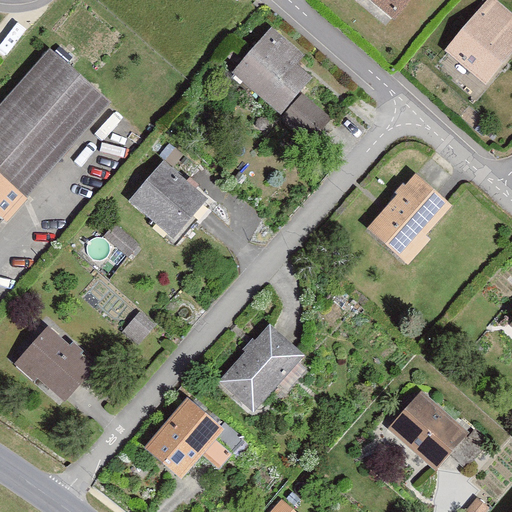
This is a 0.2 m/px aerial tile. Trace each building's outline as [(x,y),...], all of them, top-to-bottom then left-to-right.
[(377,0),(404,23),(424,0),(377,0)] [(511,14),(495,0),(493,0),(447,54),(492,93),(511,69),(511,14)] [(278,29),(236,77),(286,121),(328,73),(278,29)] [(0,230),(109,106),(52,57),(0,116),(0,230)] [(172,162),(133,205),(175,242),(213,199),(172,162)] [(420,173),(369,227),(411,267),(462,214),(420,173)] [(268,316),(216,370),(260,412),(312,358),(268,316)] [(51,325),(18,363),(69,406),(101,368),(51,325)] [(422,390),(381,439),(435,484),(476,435),(422,390)] [(194,395),(148,447),(186,481),(232,428),(194,395)] [(298,511),(284,500),(273,511),(298,511)]
